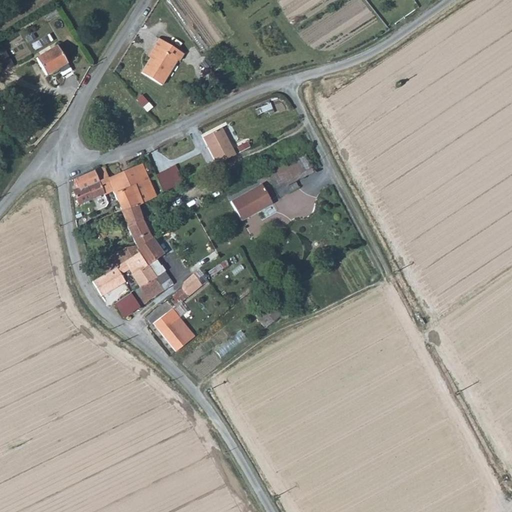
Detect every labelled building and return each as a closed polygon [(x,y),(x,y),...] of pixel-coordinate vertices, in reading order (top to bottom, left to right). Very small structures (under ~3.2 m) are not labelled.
[(178,61),(183,53),(157,37),(153,44),(156,46),(140,71),(160,84),(176,60),(178,61)] [(15,65),(2,44),(0,45),(0,63),(4,71),(15,65)] [(62,76),(72,70),(57,46),(37,58),(47,75),(57,69),(62,76)] [(201,138),(215,165),(234,155),(221,128),(201,138)] [(306,157),(269,176),(281,200),(290,195),(287,189),(315,174),(306,157)] [(141,163),(109,177),(114,191),(116,194),(131,188),(138,205),(156,196),(146,175),(141,163)] [(104,195),(114,191),(109,177),(105,169),(102,167),(94,170),(104,194),(104,195)] [(155,175),(163,192),(175,186),(166,169),(155,175)] [(94,170),(75,178),(73,180),(73,191),(80,204),(104,194),(94,170)] [(261,183),(229,199),(238,217),(270,201),(261,183)] [(116,194),(123,211),(138,205),(131,188),(116,194)] [(138,205),(123,211),(116,214),(117,219),(123,217),(134,242),(136,246),(153,238),(142,219),(138,205)] [(156,244),(153,238),(136,246),(134,247),(137,254),(124,261),(105,273),(92,281),(101,296),(126,282),(121,274),(129,269),(132,273),(131,274),(139,286),(140,287),(164,271),(161,266),(159,267),(154,259),(162,254),(156,244)] [(156,244),(162,254),(163,256),(170,251),(164,240),(156,244)] [(134,247),(136,246),(134,242),(117,251),(124,261),(137,254),(134,247)] [(99,263),(105,273),(124,261),(117,251),(99,263)] [(207,280),(199,270),(193,274),(201,285),(207,280)] [(160,284),(169,278),(164,271),(140,287),(139,286),(114,303),(123,317),(164,290),(160,284)] [(181,287),(188,296),(201,285),(193,274),(184,281),(181,287)] [(176,292),(181,299),(182,300),(188,296),(181,287),(176,292)] [(181,299),(176,292),(159,304),(164,312),(181,299)] [(271,303),(263,309),(273,321),(281,316),(271,303)] [(166,313),(173,322),(179,318),(172,308),(166,313)] [(182,333),(173,322),(165,313),(153,323),(176,351),(194,336),(188,328),(182,333)] [(188,328),(179,318),(173,322),(182,333),(188,328)]
